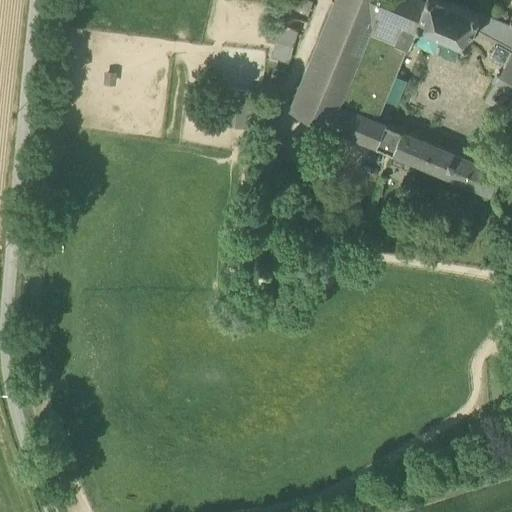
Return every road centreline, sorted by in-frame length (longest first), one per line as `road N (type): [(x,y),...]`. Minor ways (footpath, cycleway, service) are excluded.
road 1 (unclassified): [(36,0),(5,380),(51,511)]
road 2 (track): [(374,511),(511,469)]
